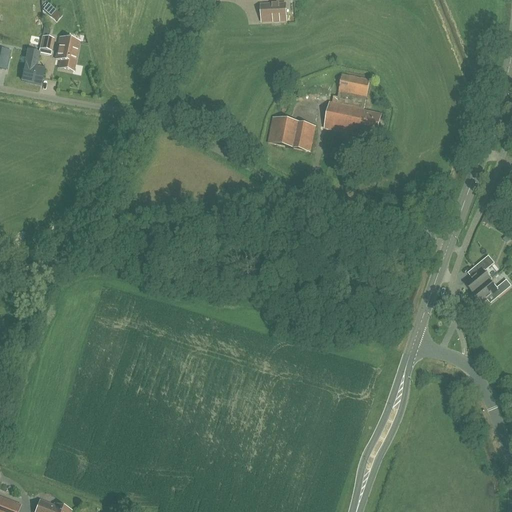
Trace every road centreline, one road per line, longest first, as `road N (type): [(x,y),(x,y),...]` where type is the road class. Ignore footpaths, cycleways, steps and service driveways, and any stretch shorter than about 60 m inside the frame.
road 1 (unclassified): [(0,289),(103,250),(334,207)]
road 2 (unclassified): [(334,207),(145,117)]
road 3 (unclassified): [(511,481),(492,407),(471,368),(413,345)]
road 4 (secondary): [(449,247),(511,81)]
road 5 (secondary): [(357,509),(406,397),(413,345)]
road 6 (secondary): [(413,345),(365,457),(357,509)]
road 7 (track): [(85,255),(145,117)]
road 8 (unclassified): [(145,117),(0,88)]
road 9 (residential): [(191,0),(145,117)]
road 10 (unclassified): [(334,207),(449,247)]
